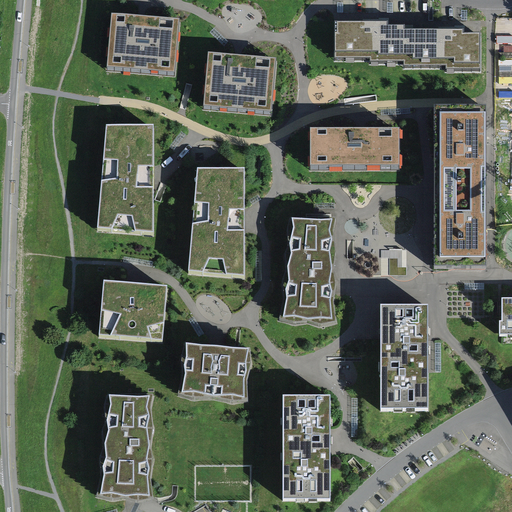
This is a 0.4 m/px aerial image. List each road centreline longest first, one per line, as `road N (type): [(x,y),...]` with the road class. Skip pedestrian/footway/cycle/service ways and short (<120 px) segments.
road 1 (motorway): [(41,0),(23,215),(24,511)]
road 2 (motorway): [(60,511),(60,217),(74,0)]
road 3 (tertiary): [(13,104),(6,473)]
road 4 (residential): [(511,416),(503,399),(446,427),(397,458),(341,511)]
